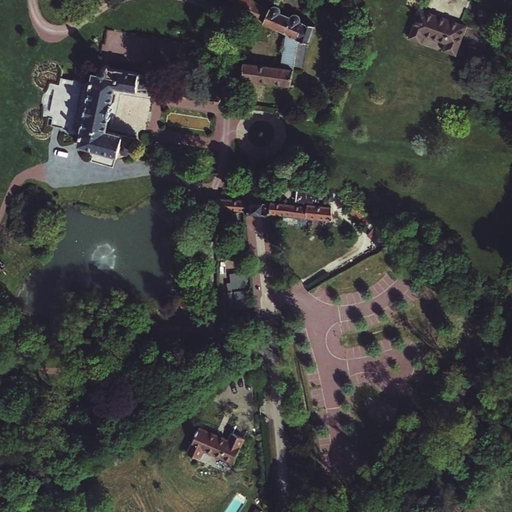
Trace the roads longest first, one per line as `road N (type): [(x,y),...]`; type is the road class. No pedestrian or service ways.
road 1 (residential): [(268,335),(0,501)]
road 2 (residential): [(511,341),(338,511)]
road 3 (residential): [(288,511),(268,335)]
